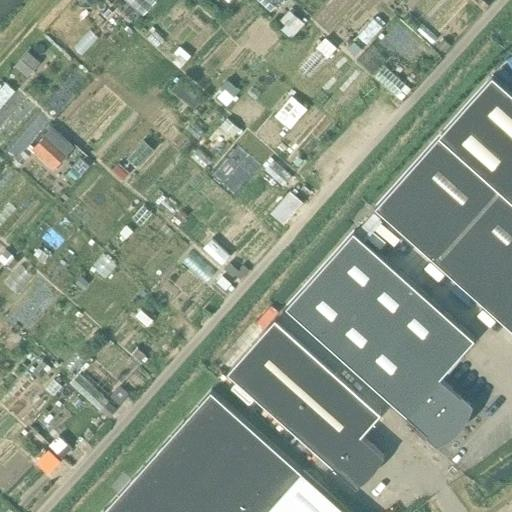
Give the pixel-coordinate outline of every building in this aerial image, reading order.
[(511,91),(492,74),(375,205),(511,327),(511,91)] [(292,96),(275,114),(289,127),(306,109),(292,96)] [(226,118),(220,126),(232,136),(238,128),(226,118)] [(51,126),(30,149),(52,169),(73,146),(51,126)] [(80,157),(72,166),(81,173),(88,165),(80,157)] [(437,441),(439,440),(443,438),(447,435),(451,432),(456,428),(459,424),(462,421),(464,418),(466,414),(468,410),(469,406),(470,403),(439,376),(474,337),(353,229),(285,305),(436,440),(437,441)] [(356,486),(383,455),(360,434),(380,411),(275,318),(227,371),(356,486)] [(264,511),(302,470),(211,389),(100,511),(264,511)]
